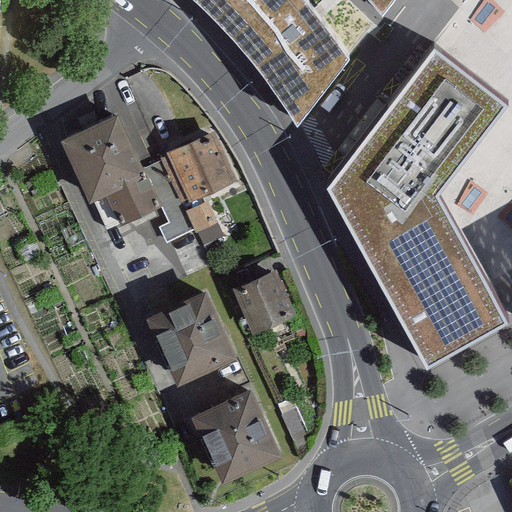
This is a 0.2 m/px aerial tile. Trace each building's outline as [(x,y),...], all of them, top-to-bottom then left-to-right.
[(198,0),(257,61),(297,121),(352,58),(329,19),(323,10),(322,8),(313,0),(198,0)] [(400,0),(369,0),(384,21),(400,0)] [(505,94),(439,36),(328,172),(424,346),(507,305),(439,184),(505,94)] [(114,113),(56,140),(86,203),(101,196),(116,228),(158,208),(142,174),(114,113)] [(212,134),(163,157),(166,163),(186,205),(235,182),(212,134)] [(166,163),(142,174),(158,208),(167,226),(156,231),(166,252),(218,227),(207,203),(189,211),(186,205),(166,163)] [(274,273),(229,291),(249,340),(293,322),(274,273)] [(205,292),(142,318),(170,387),(233,361),(205,292)] [(245,390),(186,414),(215,484),(274,459),(245,390)]
